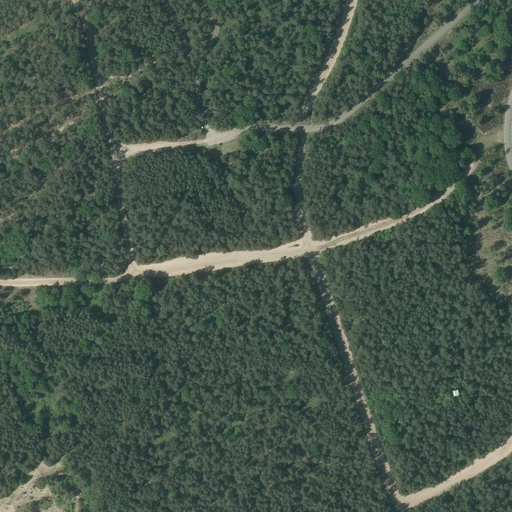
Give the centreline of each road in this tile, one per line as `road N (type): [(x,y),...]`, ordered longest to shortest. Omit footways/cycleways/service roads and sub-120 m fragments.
road 1 (track): [(508,130),(421,209),(311,249),(124,277),(0,281)]
road 2 (unknown): [(481,0),(334,122),(216,131)]
road 3 (track): [(134,275),(91,39),(76,0)]
road 4 (track): [(301,129),(352,0)]
